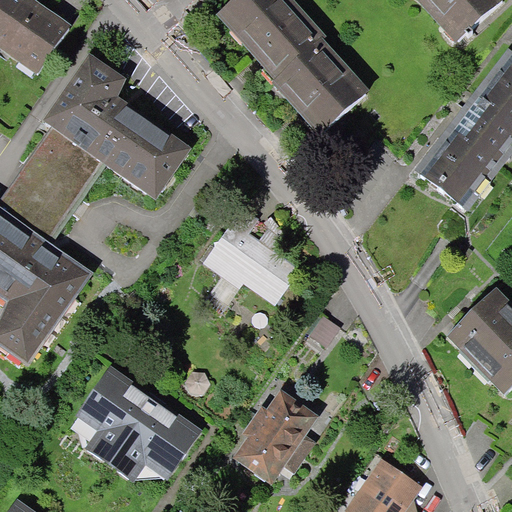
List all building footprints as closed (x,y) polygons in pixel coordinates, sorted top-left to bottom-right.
[(0,0),(0,50),(42,79),(73,34),(22,0),(0,0)] [(375,99),(288,0),(245,0),(219,22),(325,143),(375,99)] [(511,5),(506,0),(418,0),(461,48),(511,5)] [(49,246),(106,169),(158,204),(192,155),(118,105),(130,88),(112,75),(93,63),(48,129),(56,133),(0,210),(0,296),(16,308),(0,329),(0,355),(27,375),(96,280),(49,246)] [(511,70),(426,181),(468,214),(511,157),(511,70)] [(454,338),(508,402),(511,398),(511,315),(499,300),(454,338)] [(203,437),(112,373),(77,423),(97,437),(86,453),(136,488),(147,472),(168,487),(203,437)] [(232,455),(276,487),(321,426),(277,394),(232,455)] [(412,511),(425,495),(382,466),(350,511),(412,511)]
